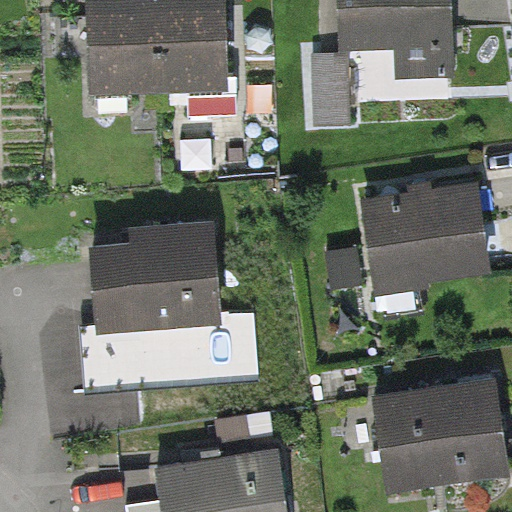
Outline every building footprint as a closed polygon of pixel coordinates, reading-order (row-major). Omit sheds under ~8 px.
[(239,0),(99,0),(102,78),(241,75),(239,0)] [(458,0),(350,0),(352,32),(459,30),(458,0)] [(357,50),(319,51),(322,126),(360,125),(357,50)] [(485,180),(364,200),(377,280),(498,261),(485,180)] [(231,230),(101,235),(104,317),(234,312),(231,230)] [(511,394),(510,381),(380,402),(393,480),(511,460),(511,394)] [(301,511),(291,444),(156,464),(163,511),(301,511)]
